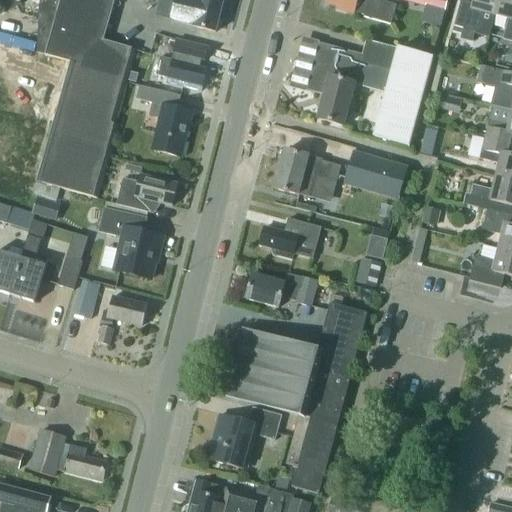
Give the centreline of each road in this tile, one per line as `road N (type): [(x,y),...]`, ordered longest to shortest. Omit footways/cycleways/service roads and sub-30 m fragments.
road 1 (tertiary): [(165,401),(271,0)]
road 2 (residential): [(461,511),(511,325)]
road 3 (residential): [(165,401),(0,349)]
